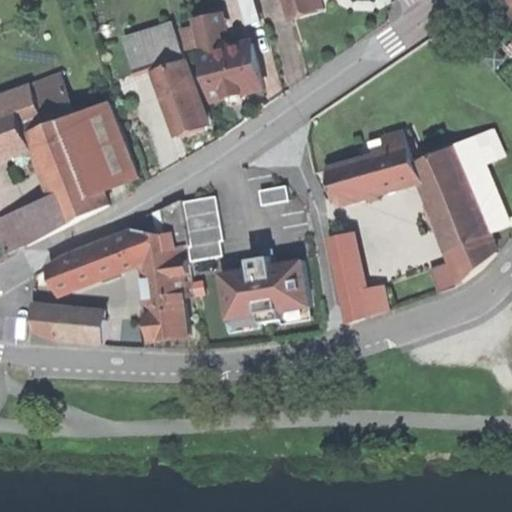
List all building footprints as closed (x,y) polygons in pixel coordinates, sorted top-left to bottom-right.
[(241,0),(248,23),(262,19),(256,0),(241,0)] [(289,0),(295,19),(312,13),(326,9),(323,0),(289,0)] [(198,20),(206,56),(225,52),(219,27),(224,26),(221,14),(198,20)] [(189,50),(201,47),(197,28),(184,31),(189,50)] [(157,68),(158,71),(188,61),(177,30),(129,47),(138,74),(157,68)] [(206,56),(205,57),(215,100),(241,94),(266,88),(255,44),(225,52),(206,56)] [(197,130),(210,126),(188,61),(158,71),(180,136),(197,130)] [(61,74),(32,85),(39,103),(68,92),(61,74)] [(0,97),(0,118),(20,111),(39,103),(32,85),(0,97)] [(78,116),(68,92),(39,103),(20,111),(29,135),(36,132),(78,116)] [(113,102),(78,116),(106,191),(142,177),(113,102)] [(29,135),(20,111),(0,118),(0,159),(33,146),(33,145),(29,135)] [(106,191),(78,116),(36,132),(39,142),(59,193),(71,224),(113,207),(106,191)] [(495,131),(475,139),(484,160),(504,152),(495,131)] [(33,145),(39,142),(36,132),(29,135),(33,145)] [(387,137),(391,153),(412,147),(406,132),(387,137)] [(475,139),(457,146),(492,234),(511,226),(484,160),(475,139)] [(424,180),(453,249),(492,234),(457,146),(418,162),(417,162),(424,180)] [(412,147),(391,153),(401,187),(424,180),(417,162),(418,162),(412,147)] [(332,169),(341,203),(401,187),(391,153),(362,161),(332,169)] [(286,185),(260,189),(262,203),(288,198),(286,185)] [(29,246),(71,224),(59,193),(15,214),(29,246)] [(216,195),(186,200),(192,230),(193,246),(190,246),(191,259),(222,255),(220,239),(223,239),(216,195)] [(186,200),(165,209),(172,248),(190,246),(193,246),(192,230),(186,200)] [(131,225),(133,231),(146,261),(172,248),(165,209),(131,225)] [(0,238),(5,257),(29,246),(15,214),(0,219),(0,238)] [(331,232),(333,239),(345,236),(343,230),(331,232)] [(133,231),(88,249),(101,279),(122,271),(146,261),(133,231)] [(498,249),(492,234),(453,249),(459,264),(498,249)] [(331,239),(345,299),(362,296),(358,277),(348,236),(345,236),(333,239),(331,239)] [(82,287),(101,279),(88,249),(70,257),(82,287)] [(500,253),(498,249),(459,264),(466,282),(486,269),(500,253)] [(304,258),(272,263),(271,255),(251,259),(252,266),(220,271),(228,320),(311,307),(304,258)] [(61,285),(82,287),(70,257),(52,267),(61,285)] [(434,269),(442,293),(457,288),(449,264),(434,269)] [(362,296),(367,318),(389,311),(381,272),(358,277),(362,296)] [(184,274),(148,279),(156,340),(175,337),(192,335),(187,298),(185,281),(184,274)] [(194,280),(185,281),(187,298),(196,297),(194,280)] [(350,324),(367,318),(362,296),(345,299),(350,324)] [(38,332),(62,341),(64,316),(37,313),(38,332)] [(64,316),(62,341),(107,345),(108,335),(109,319),(64,316)] [(116,336),(108,335),(107,345),(115,346),(116,336)]
